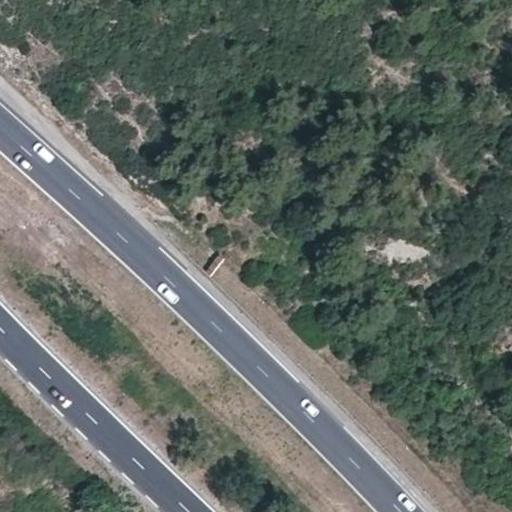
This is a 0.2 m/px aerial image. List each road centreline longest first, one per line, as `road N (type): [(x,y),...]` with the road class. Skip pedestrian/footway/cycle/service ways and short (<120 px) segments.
road 1 (trunk): [(407,511),(0,118)]
road 2 (trunk): [(0,328),(188,511)]
